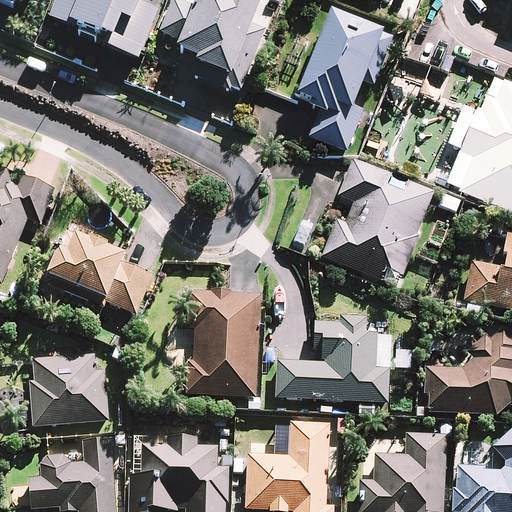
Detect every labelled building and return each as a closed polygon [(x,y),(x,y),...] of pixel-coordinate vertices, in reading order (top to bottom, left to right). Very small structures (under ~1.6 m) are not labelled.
[(0,0),(0,3),(11,8),(14,0),(0,0)] [(75,37),(96,46),(99,38),(110,43),(106,51),(136,64),(138,59),(159,14),(138,5),(140,0),(58,0),(50,20),(77,32),(75,37)] [(170,0),(157,0),(154,8),(165,12),(170,0)] [(307,110),(319,114),(309,139),(345,154),(363,109),(354,105),(362,83),(373,87),(392,40),(329,15),(296,98),(309,103),(307,110)] [(511,88),(493,81),(479,116),(462,109),(447,146),(461,151),(446,188),(511,214),(511,88)] [(433,194),(352,162),(338,198),(354,204),(346,226),(336,222),(322,260),(397,288),(433,194)] [(0,285),(26,220),(40,226),(54,192),(0,170),(0,285)] [(463,203),(442,193),(435,208),(456,218),(463,203)] [(123,257),(65,233),(47,278),(105,301),(104,304),(135,317),(152,276),(120,264),(123,257)] [(511,238),(506,237),(500,270),(471,265),(463,303),(511,312),(511,238)] [(261,297),(189,293),(187,330),(195,331),(193,363),(189,363),(187,396),(255,400),(261,297)] [(365,320),(338,319),(338,325),(314,324),(313,352),(322,352),(321,365),(276,363),(275,401),(387,405),(388,370),(375,370),(376,337),(364,336),(365,320)] [(467,357),(471,362),(468,365),(460,372),(441,371),(423,370),(421,396),(429,396),(428,413),(496,418),(507,407),(511,407),(511,338),(503,329),(489,342),(486,339),(467,357)] [(108,424),(104,357),(33,362),(34,383),(30,383),(33,429),(108,424)] [(276,428),(275,458),(247,457),(245,511),(246,511),(331,511),(333,473),(327,472),(329,426),(290,425),(290,428),(276,428)] [(502,472),(454,470),(451,511),(511,511),(511,429),(492,451),(503,461),(502,472)] [(443,511),(447,440),(408,438),(376,437),(374,483),(359,482),(357,511),(443,511)] [(69,464),(68,459),(40,461),(41,480),(29,481),(31,511),(59,510),(59,511),(114,511),(110,441),(83,443),(83,455),(84,464),(69,464)] [(144,448),(143,457),(142,478),(131,478),(128,511),(225,511),(228,470),(233,471),(234,457),(216,456),(217,444),(168,441),(168,450),(144,448)]
